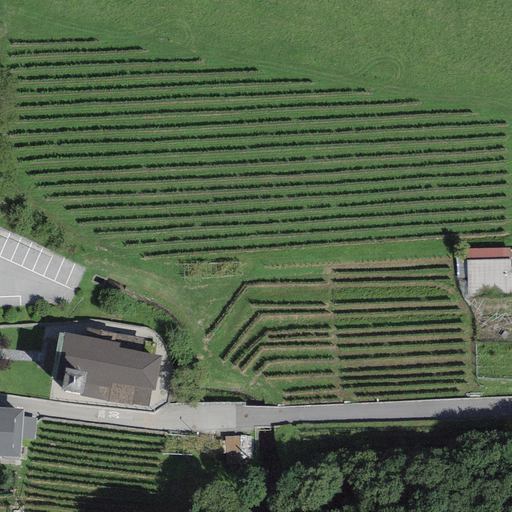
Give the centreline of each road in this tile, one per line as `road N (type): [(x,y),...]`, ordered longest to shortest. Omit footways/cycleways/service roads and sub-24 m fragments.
road 1 (unclassified): [(184,421),(511,407)]
road 2 (residential): [(0,402),(184,421)]
